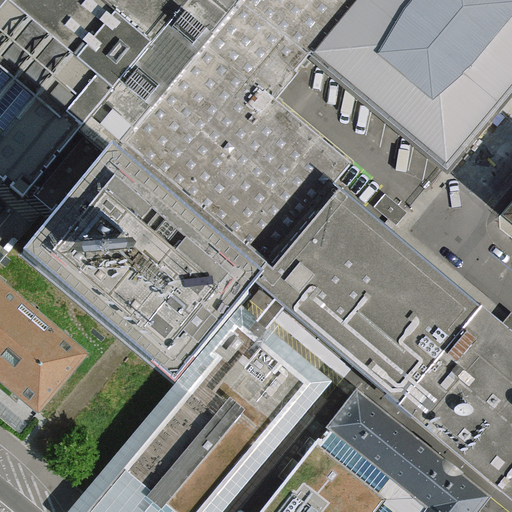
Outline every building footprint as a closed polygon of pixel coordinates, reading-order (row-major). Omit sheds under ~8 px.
[(0,0),(0,91),(67,147),(115,91),(11,4),(5,0),(0,0)] [(14,0),(11,4),(115,91),(192,0),(14,0)] [(125,144),(244,0),(192,0),(115,91),(67,147),(95,173),(101,173),(231,283),(244,270),(254,281),(268,265),(125,144)] [(268,265),(335,184),(353,163),(274,98),(310,56),(357,0),(244,0),(125,144),(268,265)] [(511,9),(500,0),(357,0),(310,56),(448,170),(511,90),(511,9)] [(37,184),(67,147),(0,91),(0,178),(24,198),(37,184)] [(67,147),(37,184),(66,209),(95,173),(67,147)] [(101,173),(95,173),(66,209),(30,253),(30,258),(73,293),(129,341),(173,377),(179,376),(197,353),(203,346),(200,344),(215,326),(219,328),(243,297),(242,292),(231,283),(101,173)] [(254,281),(400,405),(483,308),(335,184),(268,265),(254,281)] [(0,379),(39,412),(87,355),(0,280),(0,379)] [(120,352),(129,341),(73,293),(63,304),(120,352)] [(400,405),(511,499),(511,332),(483,308),(400,405)] [(249,333),(238,324),(206,361),(188,382),(114,470),(163,511),(212,511),(317,389),(259,341),(268,331),(258,322),(249,333)] [(206,361),(197,353),(179,376),(188,382),(206,361)] [(479,511),(491,497),(359,390),(262,511),(479,511)] [(163,511),(114,470),(79,511),(163,511)]
